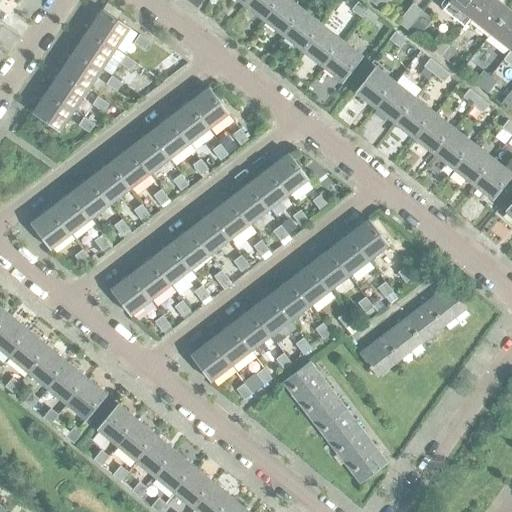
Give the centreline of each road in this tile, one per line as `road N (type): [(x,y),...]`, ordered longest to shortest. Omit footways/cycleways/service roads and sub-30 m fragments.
road 1 (residential): [(152,368),(388,188)]
road 2 (residential): [(73,303),(306,123)]
road 3 (residential): [(0,227),(224,58)]
road 4 (residential): [(327,511),(152,368)]
road 5 (residential): [(398,511),(511,350)]
road 6 (residential): [(511,294),(388,188)]
